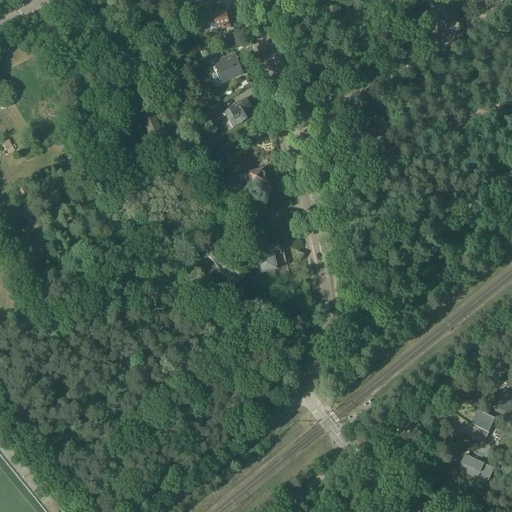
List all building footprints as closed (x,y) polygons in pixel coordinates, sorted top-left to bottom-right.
[(339,0),(323,0),(328,35),(343,33),(339,0)] [(388,0),(370,0),(377,9),(388,0)] [(416,5),(411,0),(408,0),(401,7),(406,13),(416,5)] [(441,0),(435,0),(427,4),(436,26),(451,20),(441,0)] [(212,1),(198,4),(200,12),(200,11),(203,24),(207,23),(209,33),(217,31),(217,30),(230,26),(226,12),(213,15),(211,9),(213,8),(212,1)] [(397,27),(405,31),(410,22),(403,18),(397,27)] [(201,53),(198,44),(187,48),(189,55),(192,54),(193,56),(201,53)] [(225,58),(214,62),(222,82),(243,74),(238,63),(234,64),(231,56),(228,57),(225,58)] [(210,108),(216,105),(212,97),(206,100),(210,108)] [(233,128),(252,117),(249,111),(253,109),(247,98),(224,111),(219,103),(216,106),(217,107),(204,115),(207,120),(209,119),(210,120),(224,112),(233,128)] [(159,131),(150,112),(140,117),(149,136),(159,131)] [(344,124),(346,137),(363,134),(366,154),(385,150),(381,131),(393,128),(391,116),(366,120),(365,116),(350,118),(351,123),(344,124)] [(208,143),(212,134),(205,130),(201,139),(208,143)] [(142,162),(149,159),(143,144),(135,147),(142,162)] [(59,168),(66,164),(62,155),(54,159),(59,168)] [(169,159),(162,162),(165,168),(171,165),(169,159)] [(107,178),(121,172),(117,164),(109,167),(111,171),(105,174),(107,178)] [(251,180),(252,184),(266,181),(263,170),(249,173),(239,176),(240,183),(251,180)] [(213,192),(205,199),(218,215),(224,209),(218,201),(219,199),(213,192)] [(9,230),(0,235),(0,236),(1,239),(11,234),(9,230)] [(216,241),(204,251),(232,286),(245,276),(216,241)] [(277,266),(287,264),(282,247),(280,248),(279,244),(260,248),(262,258),(259,259),(262,272),(277,269),(277,266)] [(488,415),(496,419),(498,414),(506,418),(505,419),(511,422),(511,393),(505,390),(496,408),(492,406),(488,415)] [(496,419),(488,415),(487,415),(487,414),(485,413),(485,414),(478,411),(472,424),(479,427),(471,444),(477,446),(478,445),(477,444),(478,442),(484,445),(496,419)] [(475,452),(472,458),(465,454),(458,469),(487,484),(494,469),(481,462),(483,457),(486,458),(491,448),(484,445),(478,442),(477,444),(478,445),(477,446),(471,444),(468,449),(475,452)]
